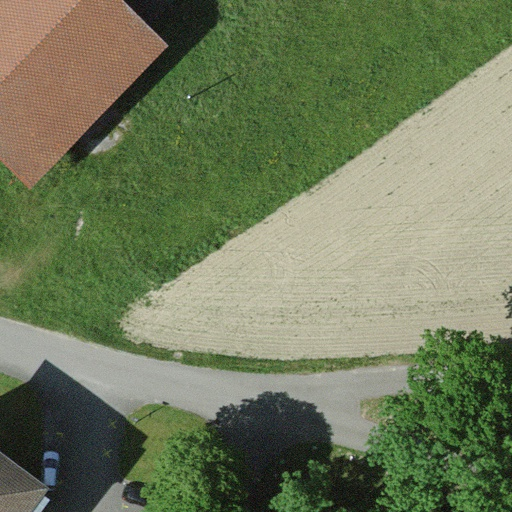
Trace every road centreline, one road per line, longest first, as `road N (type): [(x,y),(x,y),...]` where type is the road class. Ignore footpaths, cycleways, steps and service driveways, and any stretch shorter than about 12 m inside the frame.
road 1 (track): [(241,392),(511,485)]
road 2 (residential): [(241,392),(511,374)]
road 3 (residential): [(116,369),(89,511)]
road 4 (residential): [(116,369),(241,392)]
road 5 (residential): [(0,336),(116,369)]
road 6 (residential): [(241,392),(237,511)]
